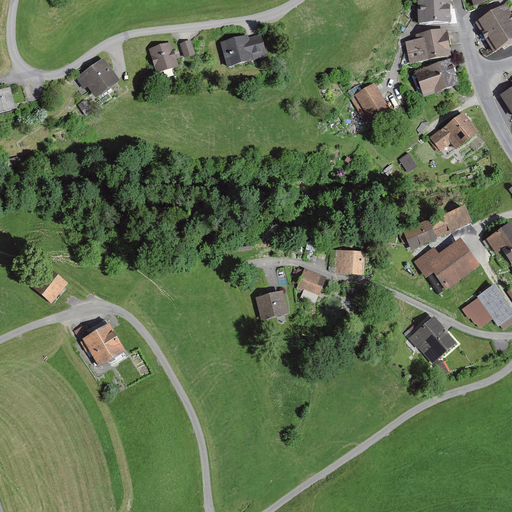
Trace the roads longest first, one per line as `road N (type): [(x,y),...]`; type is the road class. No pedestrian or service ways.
road 1 (unclassified): [(210,511),(193,418),(134,321),(95,307),(0,340)]
road 2 (residential): [(29,71),(59,73),(121,36),(257,18),(299,0)]
road 3 (unclassified): [(511,365),(421,406),(268,511)]
road 4 (residential): [(511,336),(470,331),(375,284),(270,262)]
